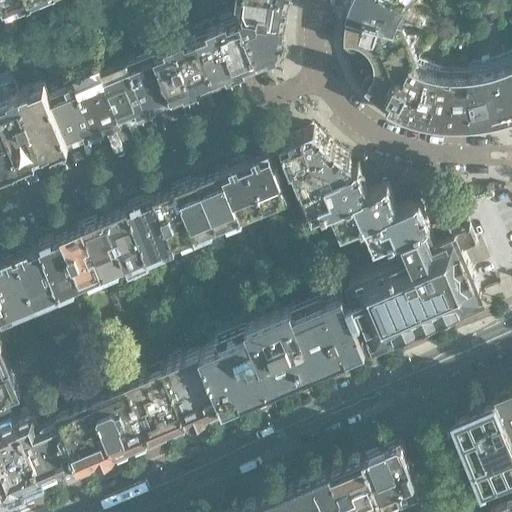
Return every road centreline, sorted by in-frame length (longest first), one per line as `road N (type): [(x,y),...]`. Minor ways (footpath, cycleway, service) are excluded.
road 1 (tertiary): [(84,511),(511,330)]
road 2 (residential): [(0,209),(319,84)]
road 3 (residential): [(511,158),(430,157),(384,140),(319,84)]
